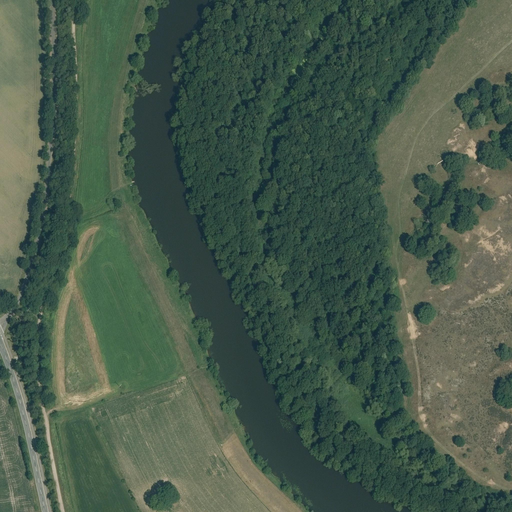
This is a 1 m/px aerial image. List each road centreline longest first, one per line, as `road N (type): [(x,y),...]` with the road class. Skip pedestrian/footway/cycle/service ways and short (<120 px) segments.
road 1 (track): [(76,0),(76,143),(41,303),(38,372),(63,511)]
road 2 (unclassified): [(0,327),(33,265),(53,171),(56,0)]
road 3 (secondary): [(0,341),(45,511)]
